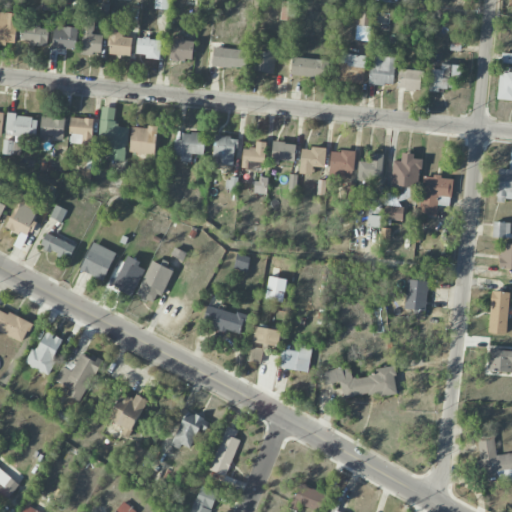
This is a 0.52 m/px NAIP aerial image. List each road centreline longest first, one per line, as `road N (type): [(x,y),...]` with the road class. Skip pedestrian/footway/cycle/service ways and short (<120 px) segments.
road 1 (tertiary): [(452,511),(0,266)]
road 2 (residential): [(511,132),(0,76)]
road 3 (residential): [(441,506),(493,0)]
